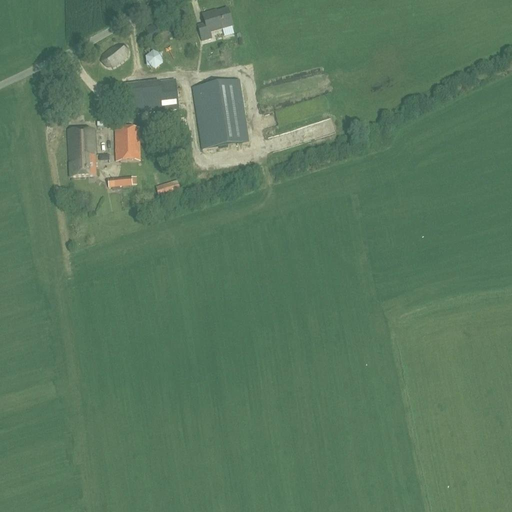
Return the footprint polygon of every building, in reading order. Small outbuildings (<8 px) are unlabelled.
[(233,27),(228,10),(211,15),(210,13),(202,15),(205,25),(197,27),(202,41),(212,38),(210,34),(233,27)] [(146,30),(151,39),(168,29),(163,20),(146,30)] [(125,46),(118,47),(104,57),(102,64),(106,69),(113,69),(128,58),(129,51),(125,46)] [(158,71),(165,62),(155,56),(149,65),(158,71)] [(95,82),(90,85),(96,97),(102,94),(95,82)] [(158,100),(128,104),(129,116),(178,111),(176,91),(175,82),(166,83),(167,92),(158,93),(158,100)] [(193,89),(202,151),(235,147),(226,84),(193,89)] [(140,162),(139,129),(115,130),(116,163),(140,162)] [(96,177),(94,130),(68,131),(70,178),(96,177)] [(136,178),(131,179),(131,178),(107,181),(109,189),(132,187),(137,186),(136,178)] [(159,198),(181,192),(177,182),(156,188),(159,198)] [(187,183),(188,190),(197,188),(196,182),(187,183)]
